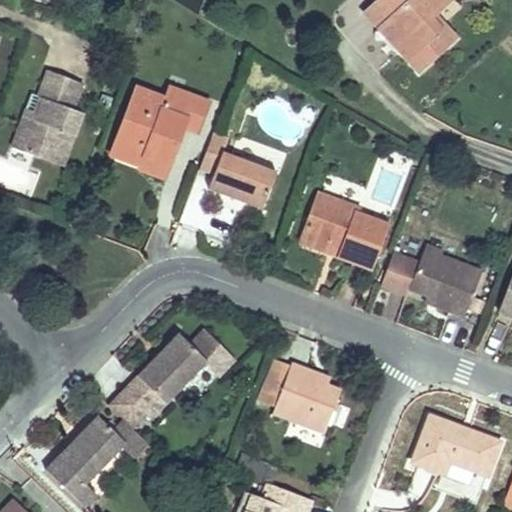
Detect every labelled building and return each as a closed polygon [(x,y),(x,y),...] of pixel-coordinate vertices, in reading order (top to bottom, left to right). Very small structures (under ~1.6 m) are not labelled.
[(380,0),(367,13),(382,29),(387,24),(402,41),(396,45),(420,70),(455,38),(443,24),(439,28),(430,18),(449,0),(380,0)] [(387,24),(382,29),(396,45),(402,41),(387,24)] [(33,94),(13,148),(64,166),(83,113),(74,109),(84,83),(49,71),(40,96),(33,94)] [(137,88),(113,153),(143,165),(147,156),(170,164),(185,125),(199,131),(209,103),(171,88),(167,99),(137,88)] [(214,175),(209,190),(263,210),(277,172),(224,152),(229,138),(214,132),(200,170),(214,175)] [(143,165),(142,168),(165,177),(170,164),(147,156),(143,165)] [(319,193),(304,236),(342,251),(340,257),(372,268),(388,225),(358,213),(359,209),(319,193)] [(304,236),(301,242),(340,257),(342,251),(304,236)] [(427,244),(425,249),(442,256),(444,251),(427,244)] [(425,249),(410,289),(428,296),(440,300),(437,306),(465,317),(483,271),(442,256),(425,249)] [(511,278),(499,312),(511,316),(511,278)] [(428,296),(426,302),(437,306),(440,300),(428,296)] [(156,357),(123,391),(153,419),(208,362),(178,333),(160,353),(163,356),(159,360),(156,357)] [(291,366),(275,360),(260,401),(276,408),(291,366)] [(276,408),(274,413),(326,433),(342,390),(329,385),(306,377),(309,370),(292,364),(291,366),(276,408)] [(331,378),(309,370),(306,377),(329,385),(331,378)] [(123,420),(113,431),(98,416),(46,470),(85,508),(98,495),(87,485),(126,444),(137,456),(148,444),(123,420)] [(430,416),(413,462),(445,474),(450,462),(488,476),(501,443),(430,416)] [(511,480),(503,504),(511,507),(511,480)] [(307,511),(313,500),(269,484),(263,499),(254,496),(247,511),(307,511)] [(247,511),(254,496),(244,492),(236,511),(247,511)] [(27,511),(15,499),(2,511),(27,511)]
